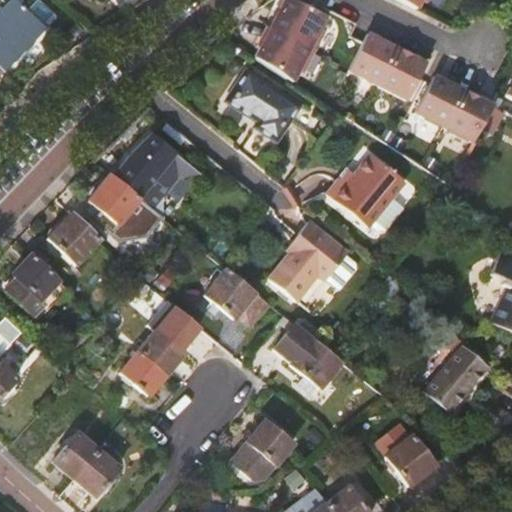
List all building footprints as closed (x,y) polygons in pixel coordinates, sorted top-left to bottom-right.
[(9,0),(5,5),(0,9),(0,69),(3,72),(43,29),(12,0),(9,0)] [(392,0),(415,12),(420,3),(424,5),(426,0),(392,0)] [(256,49),(250,60),(287,85),(294,74),(298,76),(320,33),(316,30),(321,21),(280,1),(265,32),(262,31),(255,45),(257,46),(256,49)] [(424,68),(366,36),(345,73),(403,104),(424,68)] [(300,111),(246,74),(225,106),(255,126),(252,132),(275,148),(300,111)] [(485,120),(491,109),(432,80),(412,117),(471,146),(479,131),(485,120)] [(491,109),(485,120),(497,127),(503,116),(491,109)] [(497,127),(485,120),(479,131),(490,138),(497,127)] [(138,201),(157,216),(162,210),(159,198),(175,179),(187,179),(193,172),(149,137),(128,159),(112,180),(138,201)] [(339,180),(327,195),(369,229),(405,184),(371,157),(347,186),(339,180)] [(112,180),(108,178),(86,205),(116,229),(138,201),(112,180)] [(98,243),(70,216),(45,241),(73,268),(98,243)] [(348,256),(309,225),(296,241),(299,243),(269,282),(296,303),(317,277),(326,284),(326,283),(346,258),(348,256)] [(511,261),(498,255),(488,277),(500,282),(498,286),(505,290),(489,324),(511,334),(511,261)] [(56,283),(29,257),(9,278),(14,282),(4,293),(31,319),(42,308),(37,303),(56,283)] [(356,266),(346,258),(326,283),(340,293),(356,272),(356,266)] [(158,272),(150,266),(142,277),(150,283),(158,272)] [(269,307),(223,270),(201,297),(233,323),(235,320),(249,331),(269,307)] [(172,280),(162,272),(151,286),(160,294),(172,280)] [(136,280),(120,299),(127,305),(143,286),(136,280)] [(168,346),(177,353),(196,331),(166,305),(146,329),(152,334),(153,333),(168,346)] [(270,333),(279,340),(291,325),(283,318),(270,333)] [(340,364),(291,325),(279,340),(271,351),(289,366),(288,367),(301,378),(316,390),(318,392),(340,364)] [(152,334),(135,354),(162,378),(181,356),(177,353),(168,346),(153,333),(152,334)] [(0,357),(8,349),(0,341),(0,357)] [(459,345),(422,391),(450,413),(487,367),(459,345)] [(162,378),(135,354),(117,375),(145,399),(162,378)] [(0,368),(0,397),(14,382),(0,368)] [(316,390),(301,378),(295,385),(310,397),(316,390)] [(262,424),(229,465),(250,483),(261,482),(290,447),(262,424)] [(384,457),(409,438),(398,424),(374,443),(384,457)] [(49,464),(71,482),(95,454),(73,436),(49,464)] [(435,468),(411,436),(409,438),(384,457),(382,459),(407,490),(435,468)] [(95,454),(71,482),(92,500),(116,472),(95,454)] [(355,481),(347,487),(359,502),(366,496),(355,481)] [(347,487),(325,504),(331,511),(366,511),(359,502),(347,487)] [(314,511),(325,504),(315,491),(288,511),(314,511)]
